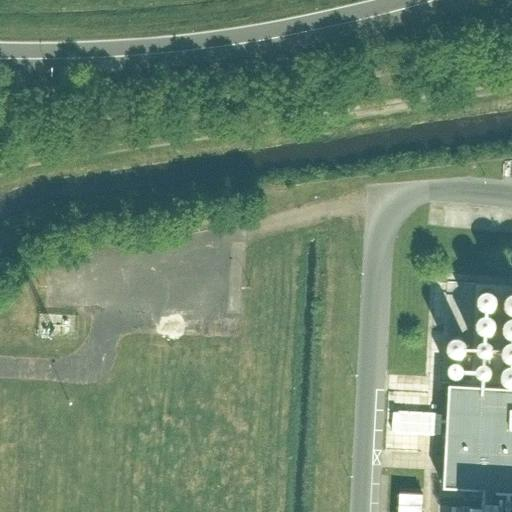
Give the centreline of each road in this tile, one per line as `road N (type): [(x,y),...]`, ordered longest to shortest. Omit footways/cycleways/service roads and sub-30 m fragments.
road 1 (track): [(511,87),(0,169)]
road 2 (motorway): [(0,52),(166,46),(407,0)]
